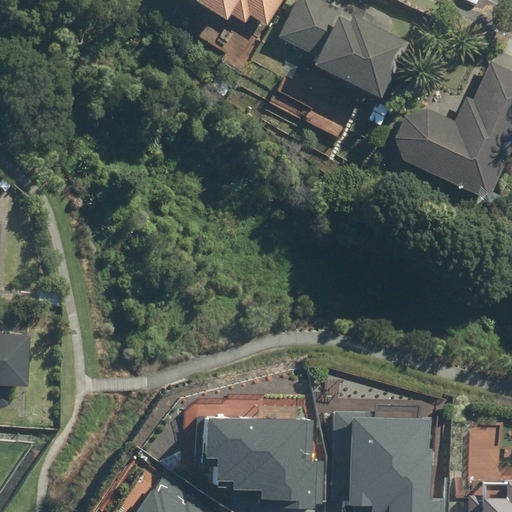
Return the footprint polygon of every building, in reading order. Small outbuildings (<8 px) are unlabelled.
[(196,0),(224,22),(233,11),(246,22),(252,14),(266,25),(286,0),(196,0)] [(411,43),(324,0),(296,0),(279,36),(315,54),(312,60),(384,96),(411,43)] [(451,119),(431,110),(428,110),(426,109),(424,109),(421,109),(419,109),(417,110),(415,111),(412,111),(410,112),(408,113),(406,115),(404,116),(403,118),(401,119),(400,121),(399,123),(397,125),(396,127),(396,130),(395,132),(395,134),(394,136),(394,139),(395,141),(395,143),(395,146),(396,148),(397,150),(398,152),(399,154),(401,156),(402,158),(404,159),(405,161),(407,162),(489,199),(511,148),(511,69),(492,61),(475,100),(462,95),(451,119)] [(354,111),(280,69),(271,86),(307,106),(301,117),(338,138),(354,111)] [(0,380),(24,381),(26,328),(0,327),(0,380)]
